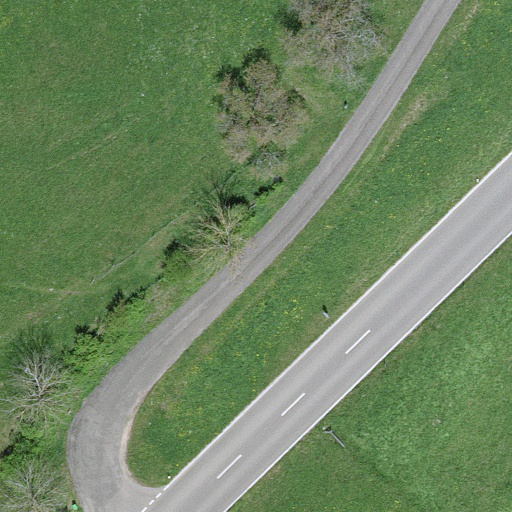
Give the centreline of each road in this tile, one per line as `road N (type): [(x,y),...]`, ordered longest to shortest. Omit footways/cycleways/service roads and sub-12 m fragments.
road 1 (residential): [(442,0),(351,139),(268,239),(109,394),(89,445),(91,470),(114,511)]
road 2 (tertiary): [(177,511),(511,189)]
